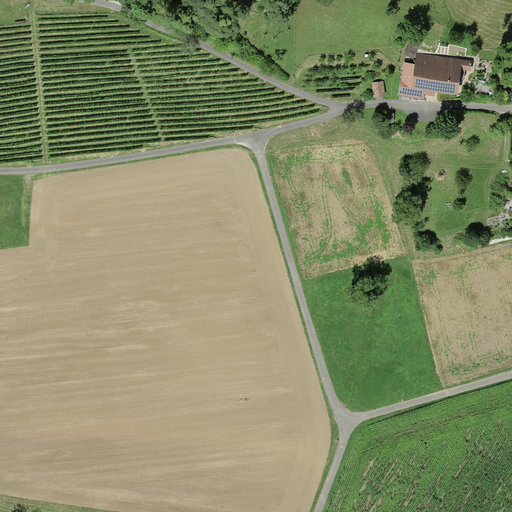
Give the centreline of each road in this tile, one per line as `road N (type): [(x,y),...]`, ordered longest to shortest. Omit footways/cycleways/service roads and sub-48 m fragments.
road 1 (track): [(83,0),(146,19),(339,110),(252,137),(0,170)]
road 2 (track): [(346,422),(320,372),(252,137)]
road 3 (track): [(511,374),(346,422),(333,466)]
road 4 (residential): [(511,107),(369,102),(339,110)]
